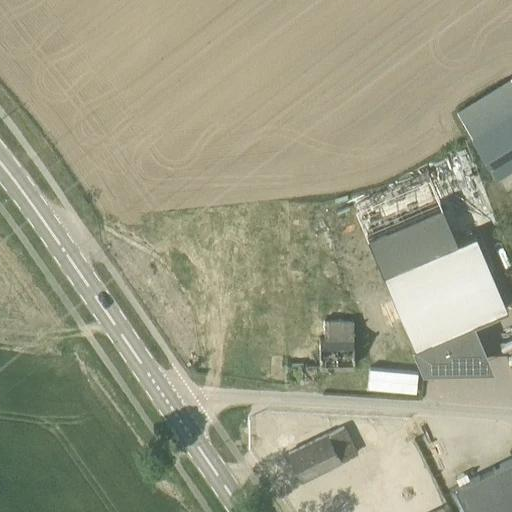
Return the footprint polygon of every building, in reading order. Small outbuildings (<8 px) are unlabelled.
[(511,78),(510,76),(491,88),(456,110),(472,134),(470,135),(496,177),(511,166),(511,78)] [(476,233),(382,273),(413,347),(423,369),(441,361),(444,369),(463,361),(466,368),(484,361),(469,324),(507,308),(476,233)] [(244,239),(153,253),(205,327),(212,322),(230,346),(254,329),(244,314),(237,304),(229,310),(205,276),(248,269),(244,239)] [(327,302),(328,270),(309,269),(308,301),(327,302)] [(353,366),(353,339),(353,319),(323,319),(323,340),(319,339),(319,366),(353,366)] [(267,356),(267,380),(280,380),(280,356),(267,356)] [(356,453),(344,427),(290,452),(290,451),(288,452),(302,480),(356,453)] [(460,511),(511,511),(511,458),(449,490),(458,508),(460,511)]
